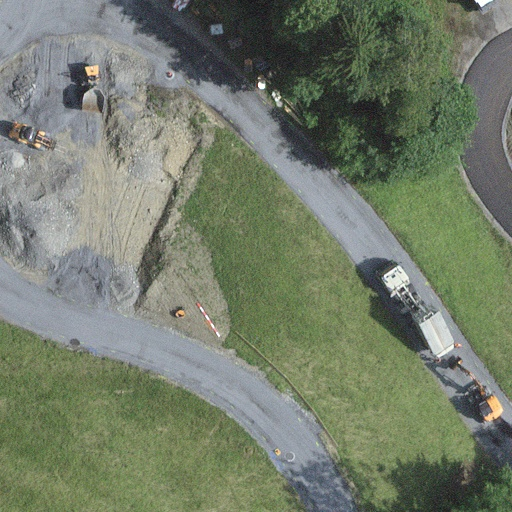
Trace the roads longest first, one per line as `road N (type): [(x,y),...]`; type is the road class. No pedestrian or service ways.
road 1 (unclassified): [(511,440),(369,242),(207,67),(162,34),(98,9)]
road 2 (unclassified): [(0,286),(90,329),(186,358),(236,386),(278,423),(334,511)]
road 3 (unclassified): [(511,49),(482,81),(476,114),(478,144),(511,209)]
